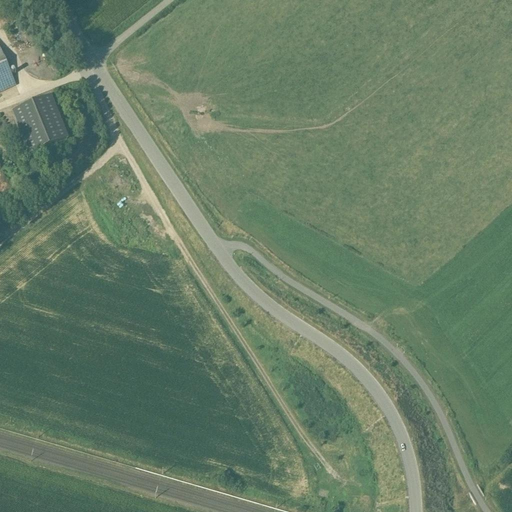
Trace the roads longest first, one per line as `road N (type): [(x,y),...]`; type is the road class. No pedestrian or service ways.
road 1 (track): [(138,137),(123,148),(155,201),(296,423),(352,486)]
road 2 (unclassified): [(485,511),(442,419),(391,350),(245,249),(216,249)]
road 3 (unclassified): [(414,511),(407,454),(379,410),(345,369),(243,288),(216,249)]
road 4 (unclassified): [(216,249),(90,60)]
road 5 (track): [(123,148),(0,241)]
